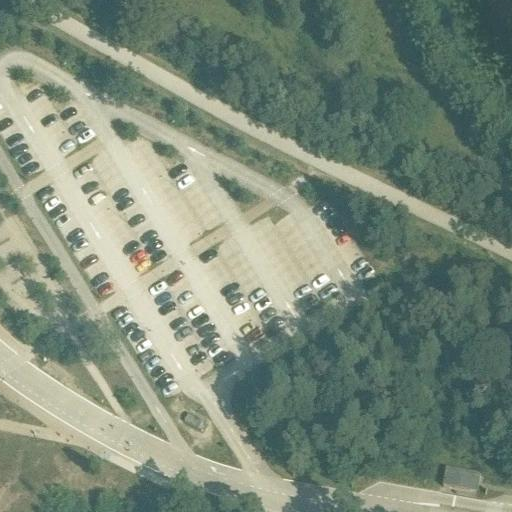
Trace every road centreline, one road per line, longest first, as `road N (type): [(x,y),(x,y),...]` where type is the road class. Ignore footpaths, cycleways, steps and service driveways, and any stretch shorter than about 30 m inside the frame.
road 1 (unclassified): [(511,254),(326,167),(20,0)]
road 2 (unclassified): [(0,359),(47,400),(202,475)]
road 3 (unclassified): [(358,507),(202,475)]
road 4 (unclassified): [(511,511),(450,500),(358,507)]
road 5 (track): [(511,117),(471,76),(433,0)]
